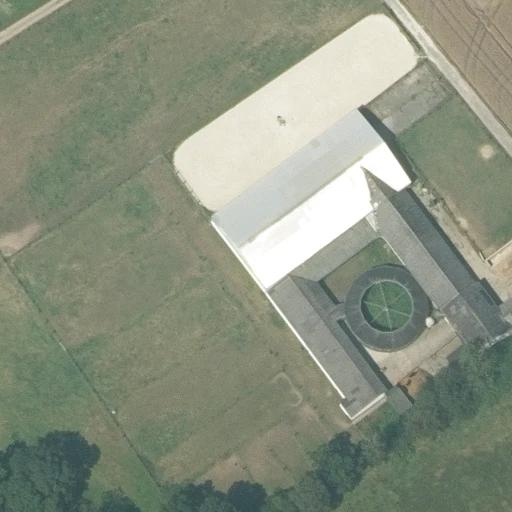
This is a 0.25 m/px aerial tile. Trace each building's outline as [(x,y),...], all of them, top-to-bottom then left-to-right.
[(366,223),(402,195),(410,189),(355,116),(211,228),(265,301),(291,280),(300,274),(366,223)] [(402,195),(366,223),(376,236),(439,320),(475,292),(402,195)] [(310,286),(376,236),(366,223),(300,274),(310,286)] [(382,403),(291,280),(265,301),(344,407),(338,412),(349,427),(382,403)] [(495,318),(475,292),(439,320),(459,347),(495,318)] [(511,306),(495,318),(508,338),(511,335),(511,306)] [(508,338),(495,318),(459,347),(471,363),(508,338)]
